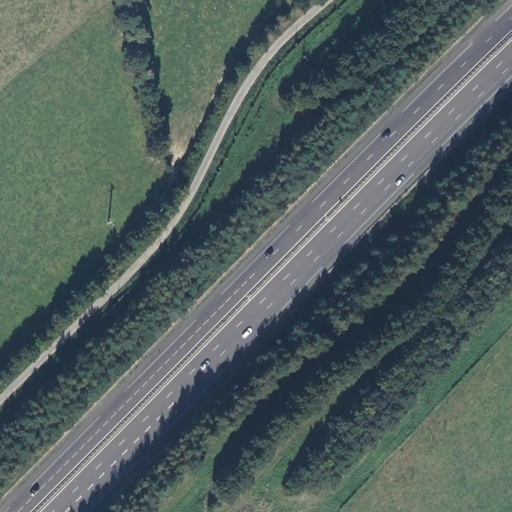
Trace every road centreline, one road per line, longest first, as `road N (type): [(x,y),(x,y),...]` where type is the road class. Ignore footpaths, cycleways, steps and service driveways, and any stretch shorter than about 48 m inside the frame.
road 1 (motorway): [(511,20),(20,511)]
road 2 (motorway): [(60,511),(511,59)]
road 3 (unclassified): [(330,0),(264,61),(172,227),(0,403)]
